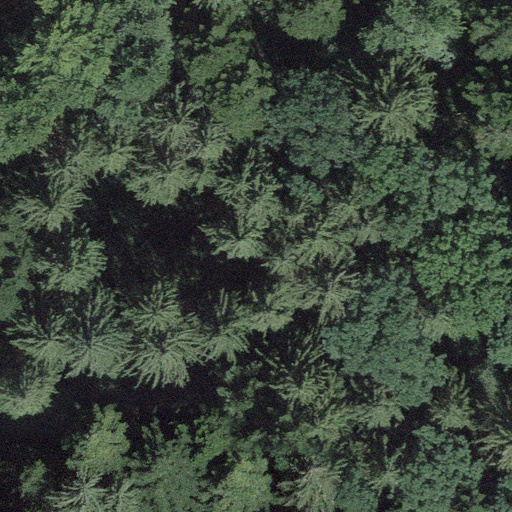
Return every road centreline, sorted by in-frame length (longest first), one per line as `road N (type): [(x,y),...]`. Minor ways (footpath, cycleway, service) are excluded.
road 1 (track): [(511,315),(69,360),(0,386)]
road 2 (track): [(511,110),(491,94),(441,0)]
